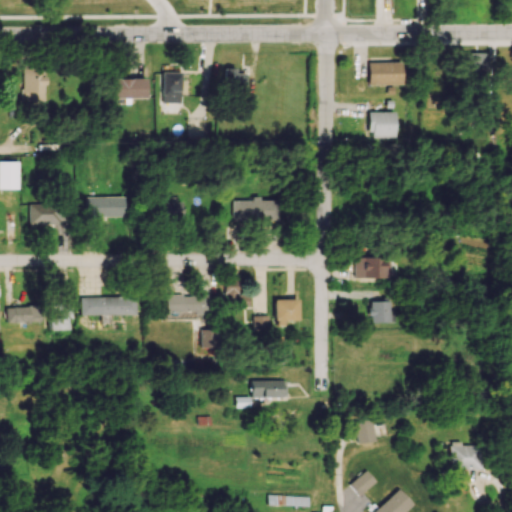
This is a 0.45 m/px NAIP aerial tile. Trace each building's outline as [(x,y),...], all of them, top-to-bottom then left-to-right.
[(485,76),(485,52),(466,52),(465,75),(485,76)] [(367,84),(401,84),(401,61),(367,62),(367,84)] [(44,101),(43,67),(21,67),(21,101),(44,101)] [(235,67),(224,67),(223,86),(244,86),(244,73),(235,73),(235,67)] [(180,71),(161,71),(160,102),(179,102),(180,71)] [(145,77),(109,78),(109,98),(146,97),(145,77)] [(368,112),(368,137),(394,137),(393,111),(368,112)] [(205,138),(205,120),(188,119),(187,137),(205,138)] [(0,188),(16,188),(16,161),(0,160),(0,188)] [(122,196),(84,196),(84,216),(122,216),(122,196)] [(252,199),(231,200),(231,221),(277,220),(277,198),(252,199)] [(181,201),(164,201),(164,217),(182,216),(181,201)] [(28,224),(61,224),(61,203),(27,204),(28,224)] [(353,256),(353,278),(388,277),(388,255),(353,256)] [(223,305),(248,305),(248,293),(238,293),(238,278),(223,278),(223,305)] [(164,311),(206,312),(206,294),(164,293),(164,311)] [(134,314),(133,295),(78,296),(79,315),(134,314)] [(273,299),(273,326),(283,326),(282,320),(296,320),(296,299),(273,299)] [(388,300),(368,301),(368,322),(388,322),(388,300)] [(66,329),(66,317),(70,317),(70,301),(47,302),(48,330),(66,329)] [(4,323),(37,322),(36,305),(3,307),(4,323)] [(267,330),(267,315),(252,315),(252,331),(267,330)] [(198,347),(215,347),(215,330),(199,329),(198,347)] [(193,358),(174,357),(174,367),(193,368),(193,358)] [(250,380),(250,397),(285,396),(284,380),(250,380)] [(357,443),(374,440),(371,419),(354,421),(357,443)] [(481,468),(480,445),(461,445),(461,441),(449,441),(450,469),(481,468)] [(358,495),(375,481),(365,469),(348,484),(358,495)] [(401,511),(411,503),(397,488),(371,511),(401,511)] [(307,495),(266,494),(266,504),(307,505),(307,495)]
